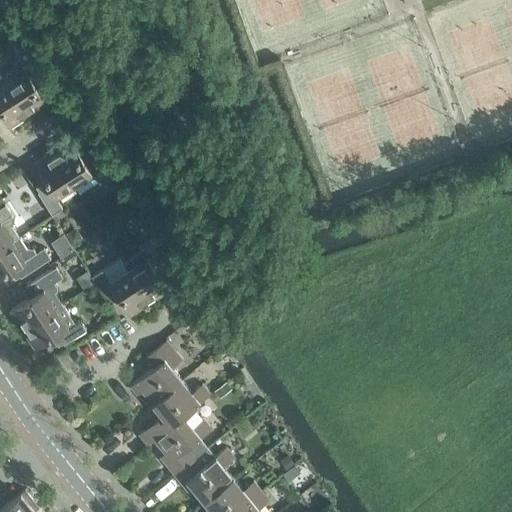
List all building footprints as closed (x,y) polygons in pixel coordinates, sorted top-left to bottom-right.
[(4,74),(28,110),(34,106),(36,109),(49,101),(34,79),(45,72),(25,42),(15,49),(20,57),(16,59),(15,65),(15,66),(4,74)] [(0,108),(11,126),(23,118),(21,115),(28,110),(4,74),(0,76),(0,108)] [(55,153),(75,183),(81,193),(99,181),(105,190),(116,183),(96,153),(86,160),(72,138),(60,146),(62,149),(55,153)] [(75,183),(55,153),(49,158),(47,155),(35,163),(48,185),(38,191),(53,213),(63,207),(56,196),(75,183)] [(0,248),(20,235),(13,224),(14,224),(15,218),(13,214),(6,203),(0,207),(0,248)] [(66,234),(73,244),(83,238),(76,227),(66,234)] [(20,235),(0,248),(0,275),(15,266),(22,276),(51,257),(44,246),(37,251),(34,247),(29,246),(27,247),(20,235)] [(125,262),(148,298),(155,294),(157,297),(169,289),(155,267),(165,260),(151,238),(140,245),(143,249),(125,262)] [(92,275),(101,289),(106,298),(117,291),(131,313),(143,305),(141,302),(148,298),(125,262),(124,262),(121,257),(92,275)] [(33,295),(11,309),(19,321),(22,319),(26,326),(63,303),(56,292),(57,291),(58,287),(55,282),(64,276),(62,273),(57,265),(27,285),(33,295)] [(63,303),(26,326),(31,333),(28,335),(36,347),(58,333),(64,343),(87,329),(80,318),(75,321),(63,303)] [(154,403),(182,379),(173,367),(183,359),(167,338),(147,354),(155,365),(131,384),(138,392),(143,389),(154,403)] [(155,438),(155,437),(194,406),(210,393),(202,383),(192,391),(182,379),(154,403),(165,417),(161,420),(159,417),(140,432),(148,443),(155,438)] [(212,392),(218,399),(231,389),(226,382),(212,392)] [(155,437),(155,438),(166,451),(161,455),(175,472),(195,456),(195,457),(208,447),(200,437),(211,428),(194,406),(155,437)] [(194,486),(205,500),(231,477),(221,466),(234,455),(226,446),(202,466),(195,457),(195,456),(175,472),(189,490),(194,486)] [(294,463),(287,454),(280,460),(287,469),(294,463)] [(232,511),(259,490),(251,480),(241,489),(231,477),(205,500),(214,511),(232,511)] [(26,488),(0,509),(0,511),(32,511),(36,509),(30,502),(35,499),(26,488)] [(260,511),(257,508),(267,499),(259,490),(232,511),(260,511)]
